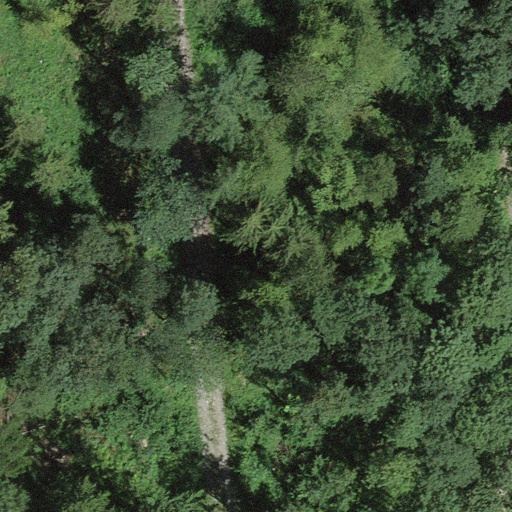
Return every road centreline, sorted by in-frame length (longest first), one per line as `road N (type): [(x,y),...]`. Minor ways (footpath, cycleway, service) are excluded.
road 1 (track): [(233,511),(181,105),(176,0)]
road 2 (track): [(481,0),(489,82),(482,511)]
